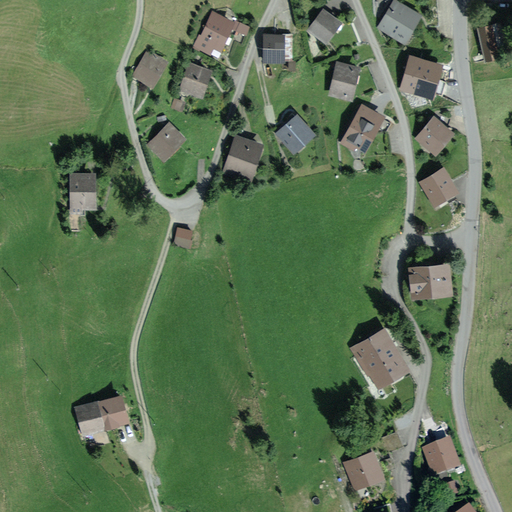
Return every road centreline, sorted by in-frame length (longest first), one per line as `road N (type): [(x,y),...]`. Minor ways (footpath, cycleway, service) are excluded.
road 1 (residential): [(275,0),(204,188),(177,205),(153,191),(122,78),(140,0)]
road 2 (track): [(177,205),(134,344),(148,450),(145,463),(125,432)]
road 3 (residential): [(411,239),(398,252),(395,284),(429,363),(407,511)]
road 4 (tertiary): [(497,511),(459,399),(473,237)]
road 5 (residential): [(411,239),(402,118),(356,0)]
road 6 (tertiary): [(473,237),(476,165),(460,0)]
